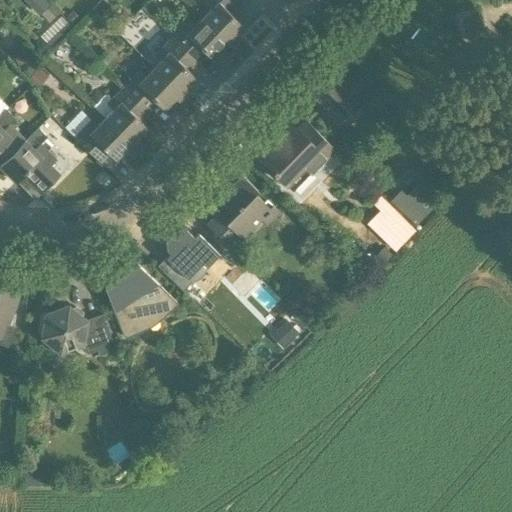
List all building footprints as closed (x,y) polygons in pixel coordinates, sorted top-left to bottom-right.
[(49,4),(44,0),(37,0),(36,1),(44,9),(49,4)] [(203,19),(234,50),(239,45),(233,38),(244,27),(224,8),(230,2),(228,0),(208,0),(205,4),(211,10),(203,19)] [(104,2),(98,8),(105,15),(111,9),(104,2)] [(41,15),(49,23),(60,13),(51,5),(41,15)] [(73,11),(66,17),(73,25),(80,19),(73,11)] [(234,50),(203,19),(194,27),(188,21),(172,38),(198,63),(206,54),(212,60),(223,48),(229,55),(234,50)] [(44,46),(49,52),(74,27),(69,22),(44,46)] [(198,63),(172,38),(156,54),(162,60),(154,68),(185,100),(190,95),(184,88),(195,77),(189,72),(198,63)] [(21,68),(30,65),(27,56),(18,59),(21,68)] [(185,100),(154,68),(145,77),(139,72),(123,88),(149,113),(157,104),(163,110),(174,98),(181,105),(185,100)] [(361,99),(371,89),(349,68),(339,77),(335,73),(313,96),(328,110),(325,112),(338,125),(362,100),(361,99)] [(40,83),(47,75),(39,69),(33,76),(40,83)] [(149,113),(123,88),(112,99),(108,95),(104,95),(93,107),(105,118),(137,150),(142,145),(135,139),(146,127),(141,122),(149,113)] [(91,121),(75,138),(100,163),(109,154),(114,160),(126,148),(132,155),(137,150),(105,118),(96,127),(91,121)] [(288,122),(269,142),(255,156),(293,192),(334,149),(306,121),(297,130),(288,122)] [(4,130),(0,126),(0,165),(25,140),(10,125),(4,130)] [(56,161),(40,144),(47,138),(38,128),(25,140),(0,165),(0,166),(16,183),(22,177),(40,195),(60,175),(50,166),(56,161)] [(206,225),(228,246),(238,235),(241,238),(260,219),(266,225),(279,212),(267,200),(264,203),(255,194),(257,191),(242,176),(230,187),(227,185),(215,197),(224,207),(206,225)] [(426,215),(407,197),(401,191),(391,201),(416,226),(426,215)] [(380,211),(367,224),(395,252),(416,231),(379,195),(371,203),(380,211)] [(166,250),(170,254),(158,267),(163,271),(183,291),(191,282),(196,281),(199,279),(202,277),(204,274),(206,271),(207,266),(219,254),(199,234),(194,238),(186,230),(176,240),(175,239),(173,238),(172,238),(171,238),(170,238),(168,239),(167,240),(166,241),(166,242),(166,243),(165,244),(165,245),(166,246),(166,247),(167,249),(166,250)] [(387,255),(382,250),(373,258),(378,263),(387,255)] [(161,317),(176,302),(137,264),(136,265),(105,285),(104,286),(123,337),(143,329),(161,317)] [(4,290),(0,288),(0,343),(7,346),(13,329),(6,326),(16,299),(2,294),(4,290)] [(46,314),(41,340),(60,355),(79,347),(88,354),(97,351),(99,356),(115,350),(102,314),(85,321),(82,318),(83,314),(75,308),(71,309),(68,306),(46,314)] [(299,333),(286,320),(270,336),(282,349),(299,333)] [(32,487),(33,467),(20,467),(20,486),(32,487)]
